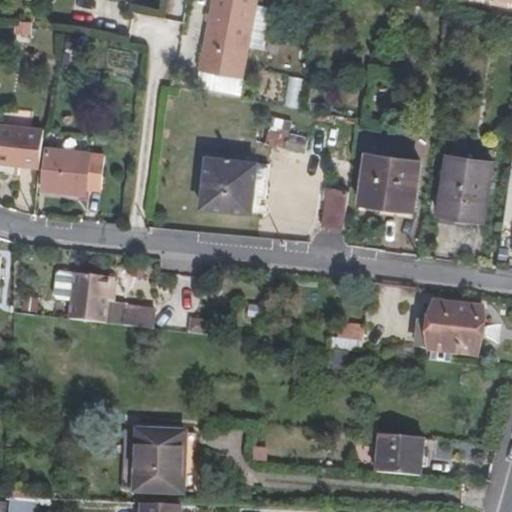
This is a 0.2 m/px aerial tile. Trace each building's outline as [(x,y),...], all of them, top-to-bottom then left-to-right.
[(258,0),(212,0),(200,71),(244,80),(258,0)] [(0,164),(40,169),(44,130),(0,124),(0,164)] [(105,156),(47,150),(45,169),(40,169),(38,183),(44,184),(43,189),(86,194),(87,189),(102,190),(105,156)] [(421,161),(368,153),(361,204),(414,211),(421,161)] [(485,222),(494,162),(448,156),(439,216),(485,222)] [(253,213),(258,163),(208,158),(202,208),(253,213)] [(345,229),(350,193),(331,190),(327,227),(345,229)] [(72,301),(75,274),(62,272),(59,275),(56,296),(59,300),(72,301)] [(113,278),(75,274),(72,301),(70,319),(107,323),(109,306),(108,305),(110,300),(113,278)] [(484,307),(436,301),(434,322),(430,349),(430,351),(479,357),(484,307)] [(124,325),(126,307),(110,305),(109,306),(107,323),(124,325)] [(156,311),(126,307),(124,325),(154,329),(156,311)] [(434,322),(418,320),(415,348),(430,349),(434,322)] [(365,326),(340,323),(338,338),(363,341),(365,326)] [(135,493),(186,495),(188,432),(138,430),(138,431),(135,491),(135,493)] [(135,491),(138,431),(125,431),(123,490),(135,491)] [(426,439),(381,435),(377,473),(422,477),(426,439)] [(35,511),(37,499),(11,498),(11,502),(10,511),(35,511)]
